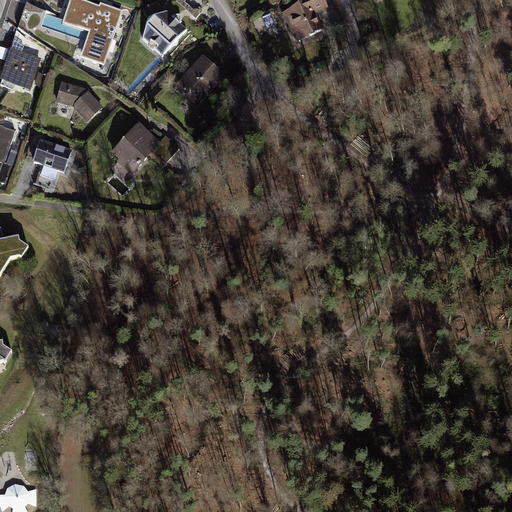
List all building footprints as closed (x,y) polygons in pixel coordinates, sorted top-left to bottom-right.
[(335,0),(286,0),(303,36),(343,19),(335,0)] [(27,6),(21,28),(80,44),(79,45),(89,48),(87,54),(108,60),(121,15),(99,9),(98,13),(85,10),(78,36),(70,33),(74,19),(27,6)] [(165,11),(148,17),(143,39),(162,57),(187,31),(165,11)] [(12,52),(2,82),(30,91),(40,61),(12,52)] [(209,52),(187,82),(215,102),(237,73),(209,52)] [(36,85),(43,87),(47,75),(39,73),(36,85)] [(63,85),(58,103),(75,108),(88,122),(101,109),(85,92),(63,85)] [(141,128),(115,156),(135,175),(155,154),(166,164),(179,150),(166,138),(160,145),(141,128)] [(4,132),(0,130),(0,163),(4,165),(0,175),(0,182),(6,185),(12,166),(5,164),(15,133),(5,129),(4,132)] [(71,154),(41,144),(35,163),(46,166),(44,175),(55,179),(57,171),(65,173),(71,154)] [(15,166),(19,155),(11,152),(7,164),(15,166)] [(0,278),(11,261),(20,259),(21,260),(29,248),(19,242),(18,237),(3,239),(1,229),(0,228),(0,278)] [(0,363),(3,363),(5,364),(12,353),(4,347),(3,342),(0,342),(0,363)]
